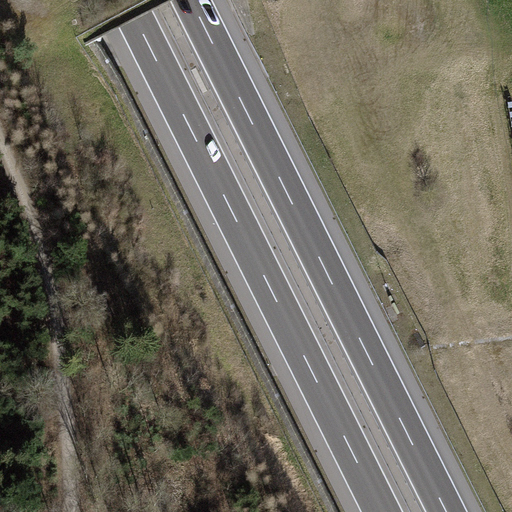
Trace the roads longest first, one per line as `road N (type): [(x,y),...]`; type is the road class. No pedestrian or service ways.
road 1 (motorway): [(447,511),(189,0)]
road 2 (motorway): [(125,0),(380,511)]
road 3 (track): [(0,139),(26,199),(71,511)]
